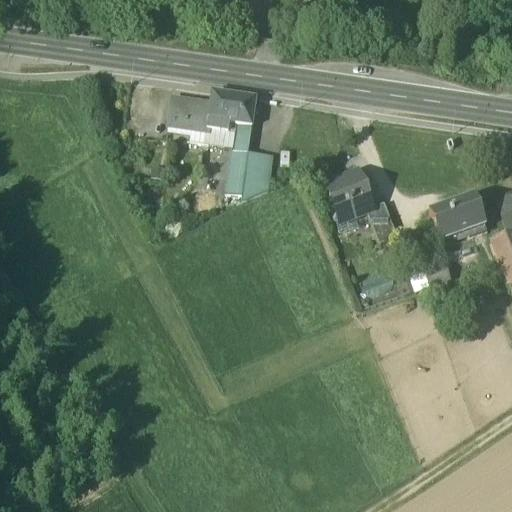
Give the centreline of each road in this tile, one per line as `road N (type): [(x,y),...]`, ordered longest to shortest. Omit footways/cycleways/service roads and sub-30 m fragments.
road 1 (secondary): [(511,113),(0,39)]
road 2 (track): [(152,511),(0,271)]
